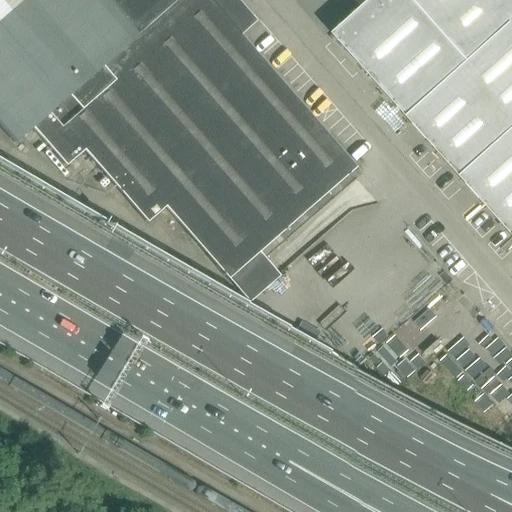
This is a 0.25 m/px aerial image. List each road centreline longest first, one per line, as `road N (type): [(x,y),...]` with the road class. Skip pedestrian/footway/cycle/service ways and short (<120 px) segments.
road 1 (motorway): [(488,502),(0,233)]
road 2 (motorway): [(0,290),(291,457)]
road 3 (motorway): [(291,457),(400,511)]
